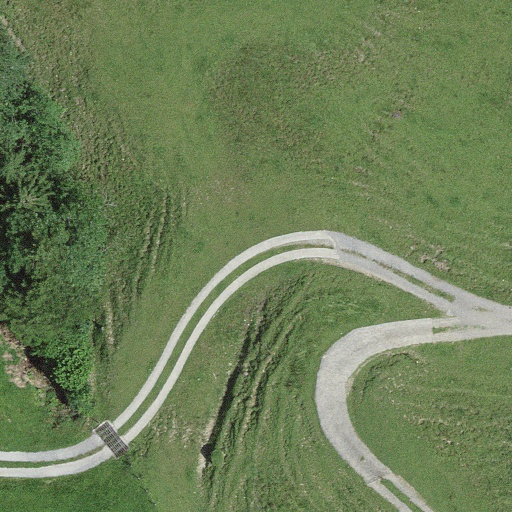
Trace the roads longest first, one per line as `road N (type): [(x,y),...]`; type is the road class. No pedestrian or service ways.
road 1 (track): [(0,465),(50,465),(113,443),(147,409),(218,288),(269,255),(328,245),(388,267),(491,323)]
road 2 (track): [(409,511),(341,439),(329,380),(366,343),(491,323)]
